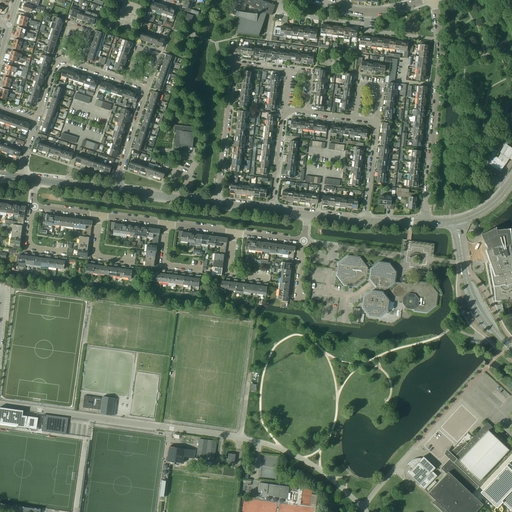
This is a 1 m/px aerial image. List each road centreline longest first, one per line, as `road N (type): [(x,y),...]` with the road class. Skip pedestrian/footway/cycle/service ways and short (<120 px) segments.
road 1 (residential): [(424,221),(439,62),(433,0)]
road 2 (residential): [(288,70),(234,63),(216,203)]
road 3 (tertiary): [(511,348),(475,302),(456,220)]
